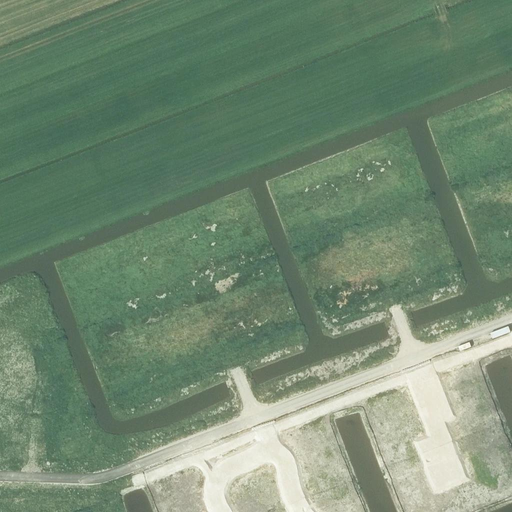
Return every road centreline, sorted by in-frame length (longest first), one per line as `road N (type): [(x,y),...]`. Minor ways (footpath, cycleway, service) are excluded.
road 1 (unclassified): [(259,418),(96,479)]
road 2 (unclassified): [(413,359),(259,418)]
road 3 (residential): [(458,478),(413,359)]
